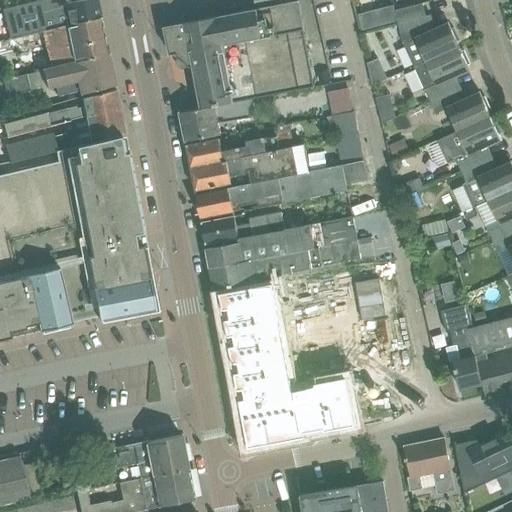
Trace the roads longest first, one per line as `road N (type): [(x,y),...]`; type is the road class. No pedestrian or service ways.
road 1 (primary): [(218,480),(127,0)]
road 2 (residential): [(437,424),(342,0)]
road 3 (unclassified): [(218,480),(383,439)]
